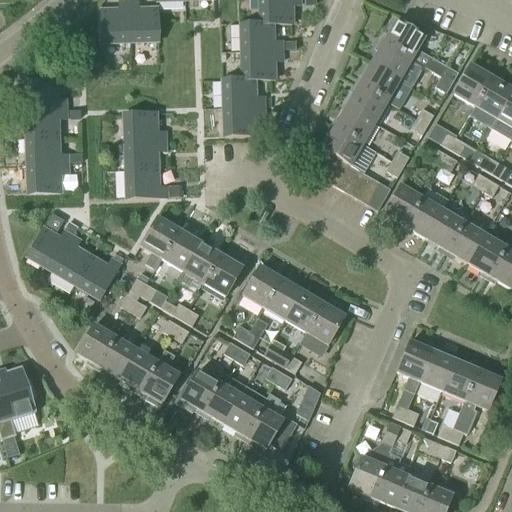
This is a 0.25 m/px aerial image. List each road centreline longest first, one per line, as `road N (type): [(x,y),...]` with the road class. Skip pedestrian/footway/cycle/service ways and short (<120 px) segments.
road 1 (residential): [(303,511),(392,297),(384,266),(268,189),(345,0)]
road 2 (residential): [(175,461),(89,410),(25,332)]
road 3 (residential): [(299,511),(175,461)]
